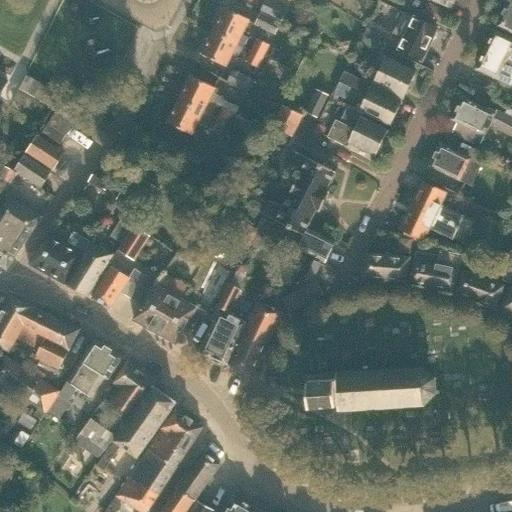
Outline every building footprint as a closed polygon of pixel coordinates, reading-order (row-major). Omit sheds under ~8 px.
[(269,0),(264,0),(259,10),(282,21),(287,9),(269,0)] [(433,0),(451,9),(455,0),(433,0)] [(424,16),(442,25),(449,12),(430,3),(424,16)] [(511,6),(508,5),(497,26),(511,33),(511,6)] [(248,38),(242,35),(249,20),(224,7),(213,31),(243,46),(248,38)] [(393,34),(404,39),(399,49),(422,60),(437,28),(414,17),(404,12),(393,34)] [(280,23),(261,13),(255,24),(275,34),(280,23)] [(377,43),(382,33),(367,24),(361,34),(377,43)] [(511,85),(511,37),(496,30),(477,69),(511,86),(511,85)] [(226,67),(233,53),(238,56),(243,46),(213,31),(201,54),(226,67)] [(264,56),(269,45),(258,39),(252,50),(264,56)] [(258,67),(264,56),(252,50),(246,62),(258,67)] [(409,86),(412,84),(415,79),(414,76),(416,72),(382,55),(380,60),(384,62),(373,84),(403,99),(409,86)] [(255,80),(233,70),(228,81),(250,91),(255,80)] [(362,105),(358,103),(356,108),(390,125),(401,102),(371,88),(370,89),(367,87),(368,83),(345,72),(341,80),(352,85),(352,86),(368,93),(362,105)] [(0,94),(8,81),(0,75),(0,94)] [(209,100),(215,88),(190,76),(179,99),(229,124),(235,113),(224,107),(209,100)] [(316,118),(328,95),(315,88),(303,112),(316,118)] [(36,97),(20,89),(13,102),(29,110),(36,97)] [(91,99),(79,92),(73,102),(86,109),(91,99)] [(495,113),(463,98),(452,120),(457,122),(453,133),(475,143),(476,141),(481,143),(490,125),(511,135),(511,117),(497,110),(495,113)] [(192,135),(198,122),(224,136),(229,124),(179,99),(167,122),(192,135)] [(78,117),(61,105),(55,114),(72,126),(78,117)] [(303,115),(284,105),(272,127),(292,137),(303,115)] [(328,137),(348,147),(349,143),(375,156),(388,131),(361,118),(363,114),(348,106),(340,122),(336,120),(328,137)] [(48,123),(66,135),(72,126),(55,114),(48,123)] [(66,135),(48,123),(42,132),(60,144),(66,135)] [(64,153),(38,135),(27,152),(53,169),(64,153)] [(471,158),(441,143),(430,166),(460,181),(471,158)] [(300,174),(283,206),(270,200),(263,214),(303,234),(316,209),(320,211),(330,191),(326,190),(335,172),(336,173),(336,171),(294,149),(285,167),(300,174)] [(199,158),(184,150),(179,160),(194,168),(199,158)] [(24,155),(14,170),(41,188),(51,173),(24,155)] [(0,211),(0,265),(6,269),(42,217),(3,192),(9,181),(15,172),(0,162),(0,204),(3,207),(0,211)] [(125,184),(98,168),(90,181),(117,198),(125,184)] [(158,189),(137,175),(130,186),(152,199),(158,189)] [(447,193),(422,181),(400,229),(424,240),(430,229),(440,233),(452,239),(464,215),(441,205),(447,193)] [(288,247),(289,244),(300,250),(325,262),(334,242),(308,229),(303,238),(295,235),(261,217),(254,230),(288,247)] [(121,220),(111,236),(122,244),(132,229),(133,229),(134,227),(121,220)] [(122,244),(123,244),(122,246),(126,249),(121,259),(128,263),(134,254),(137,256),(148,239),(133,229),(132,229),(122,244)] [(91,242),(92,242),(85,254),(82,253),(65,284),(88,296),(118,250),(109,245),(107,249),(99,245),(105,234),(98,231),(91,242)] [(66,244),(47,233),(30,265),(65,284),(82,253),(85,254),(92,242),(91,242),(73,232),(66,244)] [(267,238),(258,234),(252,245),(261,250),(267,238)] [(413,242),(399,241),(397,254),(412,255),(413,242)] [(463,255),(440,250),(439,255),(437,265),(431,287),(453,292),(463,255)] [(439,255),(417,251),(409,283),(431,287),(437,265),(439,255)] [(367,253),(361,278),(404,282),(410,257),(367,253)] [(320,264),(308,257),(299,275),(312,281),(320,264)] [(504,286),(470,274),(473,264),(469,263),(465,271),(464,270),(455,293),(495,308),(504,286)] [(511,267),(506,265),(501,280),(511,284),(511,287),(498,310),(511,321),(511,267)] [(129,278),(112,267),(92,298),(111,307),(121,292),(129,278)] [(144,275),(135,269),(129,278),(121,292),(143,305),(160,279),(147,271),(144,275)] [(143,306),(135,318),(134,319),(176,342),(177,340),(196,308),(182,300),(189,288),(165,274),(165,273),(164,273),(160,279),(143,305),(143,306)] [(230,281),(216,273),(197,308),(211,316),(230,281)] [(313,281),(313,282),(296,292),(300,298),(289,304),(293,311),(324,294),(316,280),(313,281)] [(213,361),(219,363),(223,362),(226,363),(236,344),(246,322),(228,315),(240,291),(229,285),(213,317),(215,320),(200,351),(212,357),(213,361)] [(40,348),(36,356),(59,369),(80,329),(11,296),(0,315),(0,344),(10,350),(17,336),(40,348)] [(252,312),(254,313),(239,346),(236,344),(226,363),(253,375),(282,313),(257,301),(252,312)] [(81,361),(68,382),(68,381),(50,412),(59,419),(70,402),(69,402),(78,388),(92,397),(106,377),(108,379),(123,357),(95,339),(81,361)] [(0,361),(0,381),(9,388),(22,367),(4,355),(0,361)] [(123,389),(113,403),(131,416),(153,385),(156,380),(129,361),(114,382),(123,389)] [(27,399),(41,380),(22,367),(9,388),(27,399)] [(422,368),(336,373),(336,378),(310,380),(312,407),(338,405),(338,411),(425,405),(436,393),(435,377),(422,368)] [(41,380),(27,399),(39,407),(35,415),(41,420),(59,392),(41,380)] [(97,465),(104,470),(121,446),(138,457),(177,402),(153,386),(97,465)] [(163,429),(131,476),(158,495),(203,427),(176,409),(163,428),(163,429)] [(95,443),(94,443),(104,427),(91,418),(75,441),(89,451),(95,443)] [(100,458),(116,435),(104,427),(94,443),(95,443),(89,451),(100,458)] [(30,438),(22,433),(15,444),(23,449),(30,438)] [(176,487),(178,489),(162,511),(185,511),(194,500),(195,501),(221,464),(202,451),(176,487)] [(146,511),(158,495),(131,476),(106,511),(116,511),(121,505),(119,504),(122,499),(142,511),(146,511)] [(261,511),(233,496),(223,511),(261,511)] [(212,511),(214,509),(198,501),(192,511),(212,511)]
